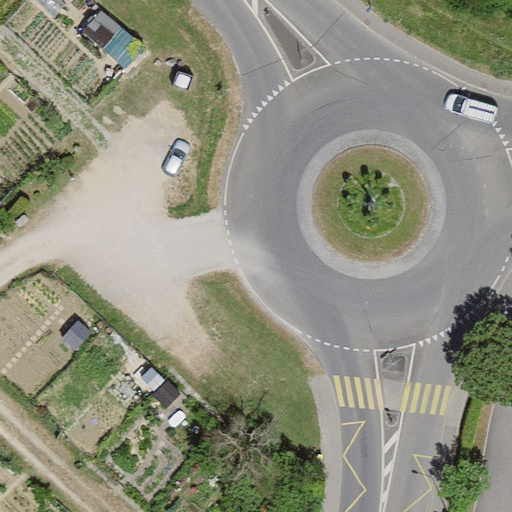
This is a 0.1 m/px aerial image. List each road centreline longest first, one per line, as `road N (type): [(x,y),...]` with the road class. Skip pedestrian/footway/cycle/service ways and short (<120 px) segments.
road 1 (tertiary): [(328,107),(281,151),(269,184),(273,231),(300,277),(328,296),(361,306),(395,304)]
road 2 (track): [(0,273),(25,249),(80,233),(157,251),(273,231)]
road 3 (tertiary): [(395,304),(400,398),(383,511)]
road 4 (tertiary): [(476,182),(446,127),(420,109),(358,98),(328,107)]
road 5 (tertiary): [(395,304),(451,271),(477,214),(476,182)]
road 6 (track): [(0,412),(108,511)]
road 7 (tertiary): [(251,0),(307,64),(328,107)]
